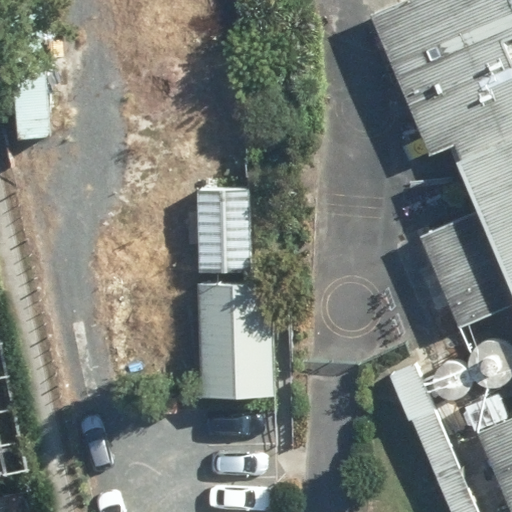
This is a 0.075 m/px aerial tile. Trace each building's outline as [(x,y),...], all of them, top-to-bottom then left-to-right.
[(511,39),(510,34),(511,33),(511,0),(406,0),(378,12),(439,150),(463,140),(490,203),(426,231),(467,323),(511,304),(511,415),(485,427),(511,490),(511,39)] [(238,62),(42,58),(39,169),(236,173),(238,62)] [(206,186),(207,268),(259,267),(258,186),(206,186)] [(111,316),(97,240),(53,248),(67,324),(111,316)] [(206,279),(209,392),(282,391),(280,278),(206,279)] [(511,346),(509,344),(506,342),(503,340),(499,339),(495,338),(491,339),(487,340),(483,341),(480,344),(477,347),(475,350),(473,353),(472,357),(472,361),(472,365),(472,366),(469,368),(467,366),(465,364),(461,363),(458,362),(455,362),(451,362),(448,363),(445,364),(442,366),(440,369),(437,372),(436,375),(435,378),(435,382),(435,385),(436,388),(438,392),(439,394),(442,397),(445,399),(448,400),(451,401),(455,401),(458,401),(461,400),(464,399),(467,397),(470,394),(472,392),(473,388),(474,385),(474,382),(474,378),(478,376),(480,379),(483,381),(487,383),(491,383),(495,384),(499,384),(502,383),(506,381),(509,379),(511,375),(511,346)] [(487,511),(421,360),(396,371),(415,414),(417,413),(460,511),(487,511)]
